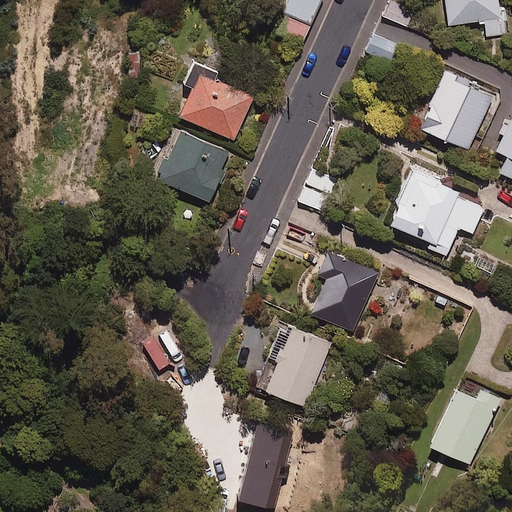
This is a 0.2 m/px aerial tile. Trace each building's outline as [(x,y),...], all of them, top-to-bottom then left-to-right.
[(281,9),(307,21),(316,0),(279,0),(276,7),(281,9)] [(495,4),(494,0),(441,0),(445,21),(482,16),(485,35),(504,32),(500,3),(495,4)] [(307,21),(281,9),(274,26),(300,38),(307,21)] [(401,44),(371,31),(363,49),(393,62),(401,44)] [(177,108),(183,111),(233,135),(255,89),(215,70),(216,67),(193,55),(185,71),(193,75),(177,108)] [(467,145),(491,88),(451,71),(452,67),(440,62),(414,123),(467,145)] [(511,108),(507,106),(490,145),(502,150),(494,167),(511,174),(511,108)] [(233,135),(183,111),(155,170),(208,196),(221,170),(217,168),(233,135)] [(382,217),(413,231),(427,237),(423,245),(442,254),(456,223),(470,230),(481,205),(454,193),(458,185),(407,162),(382,217)] [(303,182),(328,195),(337,178),(312,165),(303,182)] [(328,195),(303,182),(294,199),(320,212),(328,195)] [(376,269),(322,244),(312,266),(321,270),(305,305),(350,326),(376,269)] [(473,251),(468,261),(489,271),(494,262),(473,251)] [(330,340),(287,321),(260,383),(303,401),(330,340)] [(471,392),(450,383),(424,439),(467,459),(498,394),(475,383),(471,392)] [(278,440),(248,432),(238,467),(269,475),(278,440)]
